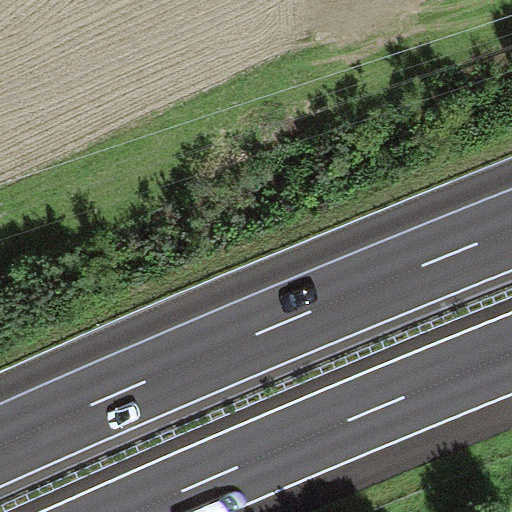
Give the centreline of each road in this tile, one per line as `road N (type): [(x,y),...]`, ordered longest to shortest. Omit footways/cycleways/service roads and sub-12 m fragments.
road 1 (motorway): [(511,229),(0,445)]
road 2 (motorway): [(135,511),(511,353)]
